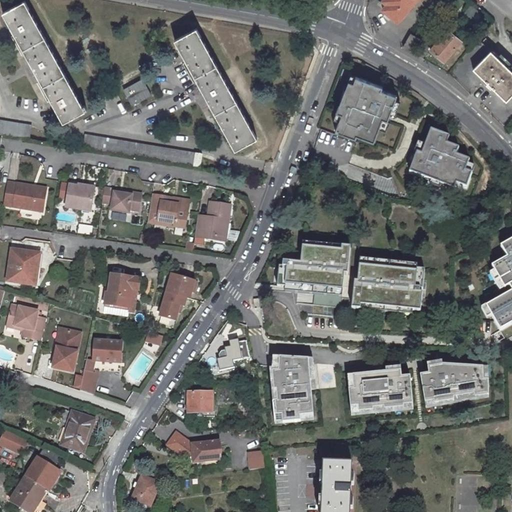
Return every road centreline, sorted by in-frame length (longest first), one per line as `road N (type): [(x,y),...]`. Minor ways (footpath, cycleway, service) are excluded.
road 1 (unclassified): [(281,173),(206,149),(48,126),(0,109)]
road 2 (residential): [(270,204),(222,184),(4,147)]
road 3 (residential): [(243,266),(6,235)]
road 4 (unclassified): [(338,32),(406,71),(511,160)]
road 5 (residential): [(140,420),(243,266)]
road 6 (unclassified): [(181,0),(338,32)]
road 7 (residential): [(281,173),(338,32)]
road 8 (residential): [(140,420),(0,370)]
